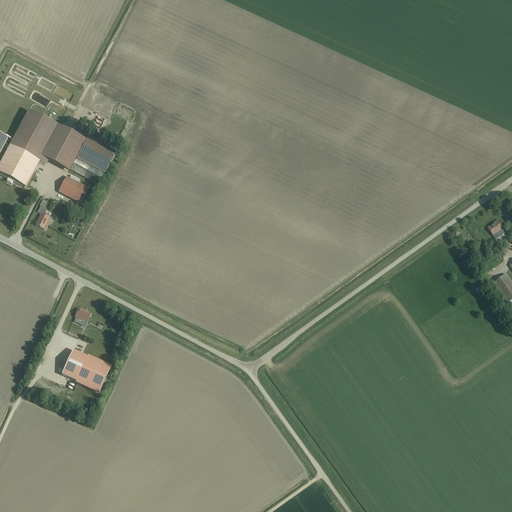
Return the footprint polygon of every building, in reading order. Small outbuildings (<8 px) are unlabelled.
[(38,163),(45,166),(47,161),(41,158),(57,127),(44,120),(46,118),(41,115),(40,118),(28,112),(9,148),(10,148),(38,163)] [(98,127),(96,130),(104,135),(106,132),(98,127)] [(76,160),(104,175),(116,152),(88,137),(76,160)] [(38,163),(10,148),(0,165),(0,175),(8,179),(6,182),(12,185),(13,182),(24,188),(38,163)] [(70,170),(98,185),(104,175),(76,160),(70,170)] [(80,204),(88,189),(66,177),(58,192),(80,204)] [(40,207),(37,212),(41,214),(35,225),(45,231),(48,225),(46,224),(49,219),(44,216),(47,210),(40,207)] [(504,229),(498,220),(494,223),(495,224),(488,229),(493,236),(496,233),(496,234),(504,229)] [(511,283),(506,275),(493,284),(507,304),(511,301),(511,283)] [(74,322),(81,326),(82,322),(86,324),(91,314),(86,312),(86,313),(78,310),(75,318),(76,318),(74,322)] [(109,368),(73,351),(61,376),(98,393),(109,368)]
